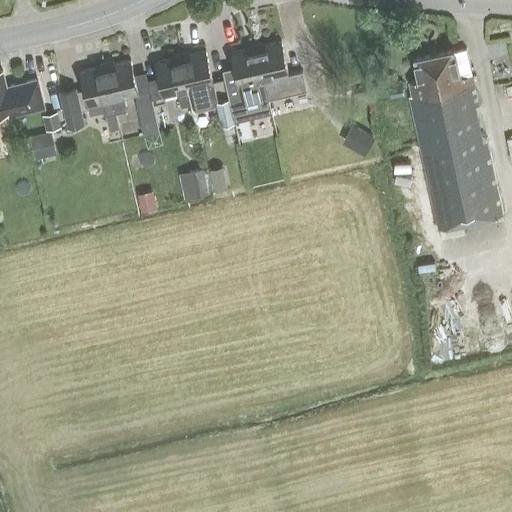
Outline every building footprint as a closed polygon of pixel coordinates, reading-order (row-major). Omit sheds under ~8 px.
[(266,94),(267,95),(268,99),(306,90),(302,71),(288,75),(280,41),(261,45),(260,43),(255,44),(266,94)] [(266,94),(255,44),(249,46),(250,48),(230,53),(234,67),(222,70),(230,103),(266,94)] [(438,227),(501,214),(470,74),(460,76),(454,49),(413,58),(418,80),(409,82),(411,95),(409,96),(438,227)] [(192,109),(217,103),(205,50),(185,55),(185,53),(179,54),(191,104),(192,109)] [(191,104),(179,54),(174,55),(174,57),(155,62),(163,96),(177,92),(180,106),(191,104)] [(110,61),(104,63),(116,113),(127,110),(123,96),(133,94),(143,135),(159,131),(149,90),(138,93),(130,59),(110,64),(110,61)] [(119,127),(116,113),(104,63),(99,64),(99,66),(80,71),(90,114),(104,110),(108,129),(119,127)] [(0,111),(8,110),(9,115),(44,106),(37,79),(6,87),(2,70),(0,70),(0,111)] [(404,95),(401,83),(387,86),(390,97),(404,95)] [(84,123),(76,87),(59,91),(67,127),(84,123)] [(368,100),(366,90),(353,93),(355,103),(368,100)] [(61,126),(57,111),(42,115),(46,130),(61,126)] [(375,137),(351,124),(341,142),(365,156),(375,137)] [(29,138),(29,139),(34,159),(56,154),(51,133),(29,138)] [(212,189),(229,185),(225,165),(207,168),(212,189)] [(187,172),(193,197),(208,194),(203,168),(197,170),(187,172)] [(137,194),(141,212),(156,209),(152,190),(137,194)]
